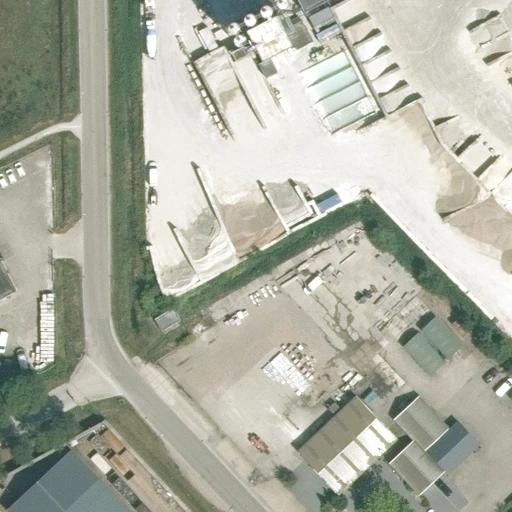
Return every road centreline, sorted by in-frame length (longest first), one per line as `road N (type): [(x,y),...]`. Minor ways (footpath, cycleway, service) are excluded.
road 1 (unclassified): [(253,511),(118,367),(102,334),(94,0)]
road 2 (unknown): [(165,0),(167,79),(188,131),(244,163),(332,155),(371,176),(511,305)]
road 3 (unknown): [(0,430),(118,367)]
